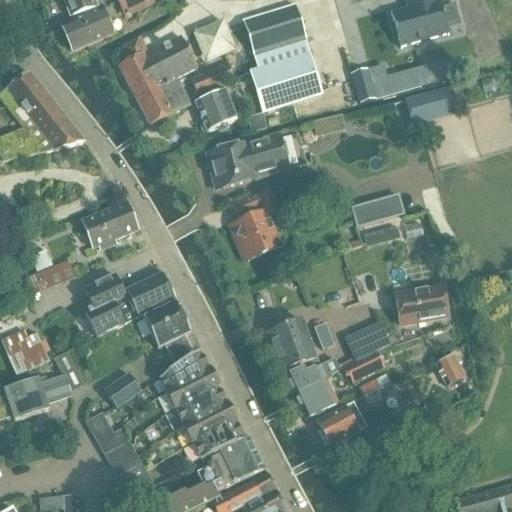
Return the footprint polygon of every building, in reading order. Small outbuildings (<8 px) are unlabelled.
[(63,0),(69,18),(95,9),(93,3),(98,1),(97,0),(63,0)] [(114,0),(124,22),(154,8),(150,0),(114,0)] [(433,0),(402,0),(406,12),(391,16),(391,15),(389,15),(392,26),(391,26),(396,42),(397,41),(399,52),(401,51),(400,50),(446,37),(446,38),(448,38),(445,29),(458,25),(453,8),(440,11),(437,2),(435,3),(433,0)] [(294,7),(241,24),(252,58),(304,42),(294,7)] [(71,52),(113,35),(102,8),(60,25),(71,52)] [(147,55),(140,40),(120,50),(127,65),(118,69),(148,127),(189,106),(176,81),(195,71),(179,39),(147,55)] [(256,71),(248,74),(261,115),(321,97),(304,42),(252,58),(256,71)] [(227,86),(233,83),(231,80),(226,66),(189,81),(196,99),(227,86)] [(383,68),(350,78),(359,107),(413,92),(408,73),(386,79),(383,68)] [(0,160),(1,164),(42,155),(84,143),(28,73),(0,95),(0,101),(23,130),(0,139),(0,160)] [(429,96),(405,102),(411,127),(419,125),(452,116),(446,95),(445,91),(445,92),(434,94),(429,96)] [(205,135),(235,123),(223,93),(193,105),(205,135)] [(260,116),(246,121),(250,135),(265,131),(261,117),(261,118),(260,116)] [(246,146),(207,156),(211,172),(216,170),(221,190),(249,183),(249,181),(305,166),(297,135),(246,148),(246,146)] [(266,193),(230,208),(237,226),(232,228),(241,250),(238,256),(242,266),(278,251),(264,216),(274,212),(266,193)] [(397,199),(374,205),(379,224),(379,225),(402,218),(397,199)] [(92,250),(136,233),(125,205),(81,222),(92,250)] [(379,225),(374,205),(352,211),(357,230),(379,225)] [(395,231),(362,240),(365,251),(398,242),(395,231)] [(46,255),(31,262),(37,276),(52,270),(46,255)] [(69,263),(57,268),(64,285),(76,280),(69,263)] [(116,277),(84,294),(93,311),(84,315),(96,341),(173,303),(174,302),(161,275),(126,291),(129,296),(125,298),(116,277)] [(398,328),(446,321),(441,290),(394,298),(398,328)] [(174,305),(143,320),(157,348),(163,345),(174,369),(189,358),(179,338),(188,333),(174,305)] [(477,316),(472,330),(486,335),(491,333),(493,325),(490,320),(477,316)] [(300,323),(265,335),(272,354),(307,341),(300,323)] [(354,365),(376,354),(389,349),(378,326),(344,342),(350,355),(354,365)] [(324,327),(312,331),(314,338),(326,333),(324,327)] [(28,338),(24,331),(1,342),(17,377),(50,361),(37,334),(28,338)] [(326,333),(314,338),(320,354),(333,350),(326,333)] [(307,341),(272,354),(281,375),(296,368),(298,372),(304,369),(306,374),(319,368),(316,360),(314,360),(307,341)] [(174,369),(158,382),(165,394),(209,372),(208,372),(198,352),(189,358),(174,369)] [(69,353),(54,359),(64,381),(67,380),(71,393),(85,387),(69,353)] [(353,362),(338,369),(343,379),(345,379),(346,378),(351,387),(383,371),(375,355),(354,365),(353,362)] [(449,360),(434,368),(446,391),(461,383),(449,360)] [(298,372),(282,379),(291,400),(326,384),(331,381),(330,379),(338,375),(332,362),(319,368),(306,374),(304,369),(298,372)] [(165,394),(164,395),(173,412),(174,412),(174,411),(218,389),(209,372),(165,394)] [(130,378),(105,395),(117,412),(142,395),(141,394),(130,378)] [(389,386),(385,378),(374,383),(377,389),(378,391),(389,386)] [(39,382),(23,387),(33,419),(50,414),(48,408),(73,399),(71,393),(67,380),(64,381),(41,389),(39,382)] [(374,383),(357,391),(360,397),(377,389),(374,383)] [(326,384),(291,400),(302,423),(337,407),(326,384)] [(33,419),(23,387),(6,393),(8,399),(0,401),(0,422),(14,418),(16,424),(33,419)] [(218,389),(174,411),(174,412),(183,429),(227,406),(226,407),(217,390),(218,389)] [(377,389),(360,397),(363,404),(370,406),(378,402),(380,396),(378,391),(377,389)] [(182,430),(177,433),(181,439),(185,437),(191,447),(192,446),(236,423),(227,406),(183,429),(181,429),(182,430)] [(364,429),(352,406),(344,410),(344,409),(316,423),(329,449),(358,434),(357,433),(364,429)] [(101,416),(85,426),(92,437),(97,447),(103,458),(126,444),(120,434),(120,433),(113,437),(107,428),(101,416)] [(236,423),(192,446),(200,462),(243,440),(235,424),(236,424),(236,423)] [(261,465),(256,456),(248,439),(208,460),(210,465),(213,470),(196,477),(202,489),(186,497),(184,495),(154,509),(148,497),(132,507),(134,511),(196,511),(219,501),(216,497),(265,475),(264,472),(261,465)] [(126,444),(103,458),(110,468),(133,455),(126,444)] [(133,455),(110,468),(116,479),(139,466),(133,455)] [(139,466),(116,479),(122,490),(145,476),(139,466)] [(145,476),(122,490),(129,501),(152,488),(145,476)] [(232,496),(212,507),(214,511),(238,511),(241,511),(274,493),(266,478),(232,496)] [(510,511),(511,511),(511,489),(457,505),(458,511),(510,511)] [(284,511),(274,493),(241,511),(284,511)] [(62,500),(51,501),(51,511),(86,511),(80,501),(79,500),(78,500),(78,499),(77,499),(76,499),(75,498),(74,498),(62,500)] [(51,511),(51,501),(39,503),(39,511),(51,511)]
